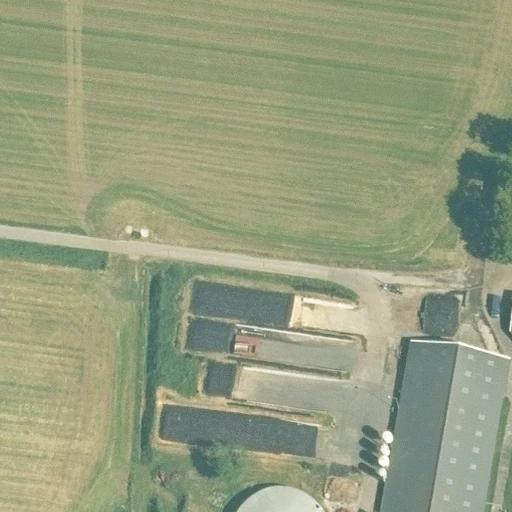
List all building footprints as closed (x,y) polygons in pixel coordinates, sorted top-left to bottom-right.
[(197,292),(194,313),(258,322),(261,301),(197,292)] [(227,349),(213,348),(213,334),(191,333),(190,350),(227,352),(227,349)] [(304,333),(303,368),(327,368),(327,333),(304,333)] [(483,511),(510,363),(412,346),(382,511),(483,511)] [(243,507),(240,511),(317,511),(295,497),(268,495),(243,507)]
